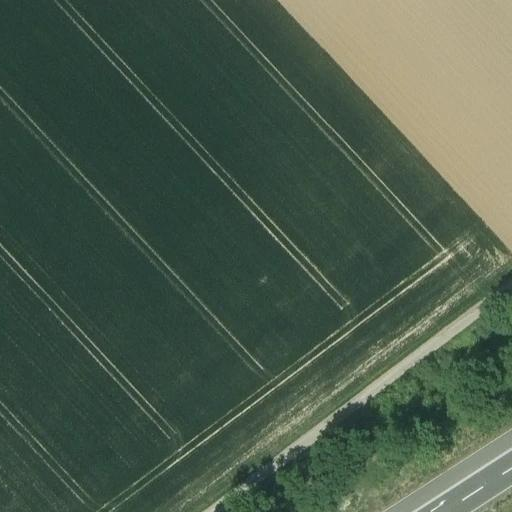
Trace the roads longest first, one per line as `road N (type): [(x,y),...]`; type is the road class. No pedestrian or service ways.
road 1 (track): [(511,290),(215,511)]
road 2 (motorway): [(511,438),(395,511)]
